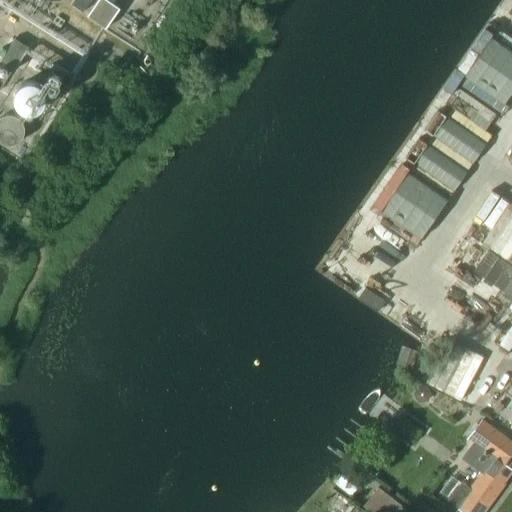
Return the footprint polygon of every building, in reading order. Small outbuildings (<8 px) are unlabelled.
[(74,0),(71,4),(83,11),(90,0),(74,0)] [(109,0),(98,0),(88,16),(106,27),(119,7),(109,0)] [(1,61),(14,68),(28,47),(15,39),(1,61)] [(45,102),(45,98),(44,91),(40,85),(34,81),(28,79),(24,80),(20,81),(15,84),(10,90),(9,97),(10,104),(13,110),(18,114),(22,115),(26,116),(32,115),(37,113),(40,111),(43,105),(45,102)] [(17,136),(17,132),(16,124),(12,119),(6,115),(0,113),(0,149),(5,149),(11,146),(16,139),(17,136)] [(494,180),(511,139),(474,123),(467,141),(481,147),(462,192),(478,199),(488,177),(494,180)] [(433,219),(466,234),(475,214),(443,199),(433,219)] [(511,219),(507,217),(482,268),(511,282),(511,302),(510,302),(485,353),(505,362),(511,347),(511,219)] [(420,387),(418,388),(416,390),(415,391),(414,393),(414,394),(414,395),(414,397),(414,398),(414,399),(415,401),(415,402),(417,403),(419,404),(421,405),(423,406),(426,405),(428,404),(430,403),(431,401),(432,400),(432,399),(432,398),(432,397),(432,396),(432,394),(432,392),(431,391),(429,389),(427,388),(425,387),(424,387),(421,387),(420,387)] [(449,499),(467,511),(483,511),(504,484),(498,479),(507,466),(504,463),(511,452),(511,441),(482,420),(469,438),(474,443),(464,457),(483,471),(472,485),(464,479),(449,499)]
